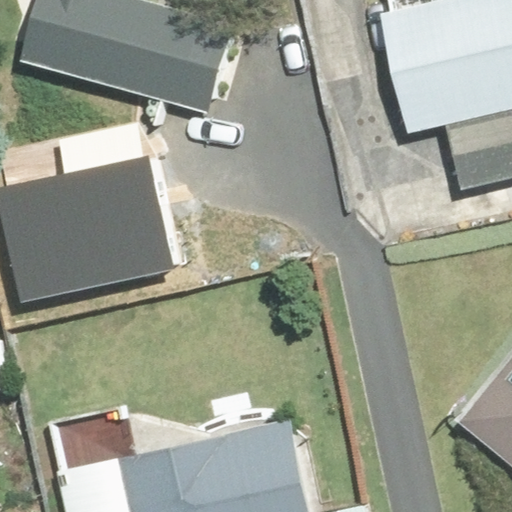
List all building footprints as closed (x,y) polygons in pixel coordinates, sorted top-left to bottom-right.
[(34,0),(16,64),(211,120),(237,31),(128,0),(34,0)] [(511,0),(392,0),(420,131),(462,122),(475,181),(511,172),(511,0)] [(0,191),(0,210),(17,298),(169,268),(148,163),(0,191)] [(17,331),(0,334),(0,396),(31,389),(17,331)] [(506,466),(511,459),(511,340),(448,419),(506,466)] [(321,511),(300,406),(262,414),(257,391),(209,401),(217,440),(139,455),(129,404),(57,418),(75,511),(321,511)] [(36,451),(0,459),(0,491),(4,511),(26,511),(48,507),(36,451)]
